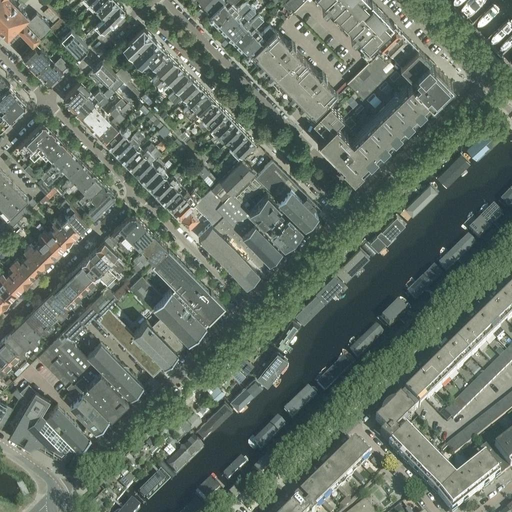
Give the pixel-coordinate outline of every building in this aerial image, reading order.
[(0,0),(0,26),(8,34),(16,26),(33,43),(33,44),(51,26),(36,11),(30,17),(13,0),(0,0)] [(93,0),(90,4),(96,10),(105,0),(93,0)] [(105,0),(96,10),(104,18),(119,2),(117,0),(105,0)] [(206,11),(209,14),(223,0),(207,0),(202,6),(207,11),(206,11)] [(223,0),(209,14),(217,22),(234,5),(231,1),(232,0),(223,0)] [(217,22),(225,30),(251,5),(246,0),(245,0),(238,8),(234,5),(217,22)] [(283,0),(285,2),(283,4),(285,6),(280,10),(283,13),(281,16),(284,19),(291,13),(292,13),(293,13),(292,12),(301,3),(302,4),(303,3),(302,3),(304,0),(283,0)] [(324,0),(327,2),(322,6),(326,10),(330,5),(337,12),(334,15),(346,27),(349,24),(355,31),(351,35),(354,39),(359,34),(364,39),(361,42),(367,49),(370,46),(393,23),(388,17),(371,0),(370,0),(324,0)] [(119,2),(104,18),(94,27),(101,34),(104,30),(124,11),(124,7),(119,2)] [(54,4),(51,7),(57,13),(60,10),(54,4)] [(251,5),(225,30),(233,38),(250,21),(247,17),(255,9),(251,5)] [(57,13),(63,19),(66,16),(60,10),(57,13)] [(233,38),(240,46),(258,28),(254,25),(262,17),(258,13),(250,21),(233,38)] [(66,16),(63,19),(69,25),(72,22),(66,16)] [(69,25),(71,27),(74,31),(77,28),(72,22),(69,25)] [(394,22),(393,23),(370,46),(362,54),(369,61),(369,62),(370,61),(402,30),(394,22)] [(249,54),(274,29),(270,24),(262,32),(258,28),(240,46),(248,54),(249,54)] [(82,39),(79,36),(74,31),(71,27),(61,37),(79,55),(89,46),(82,39)] [(124,47),(133,56),(153,37),(144,27),(124,47)] [(274,29),(249,54),(273,79),(276,82),(304,110),(311,117),(311,118),(338,92),(337,91),(325,79),(325,80),(323,78),(326,75),(323,71),(322,72),(319,74),(318,73),(319,72),(295,48),(294,48),(293,47),(296,44),(292,40),(289,43),(287,42),(288,41),(275,29),(275,30),(274,29)] [(85,30),(79,36),(82,39),(88,33),(85,30)] [(417,46),(402,30),(370,61),(369,62),(369,61),(347,82),(363,99),(400,63),(417,46)] [(82,39),(89,46),(93,42),(89,38),(92,36),(88,33),(82,39)] [(133,56),(142,65),(162,46),(153,37),(133,56)] [(23,56),(36,69),(48,58),(50,55),(49,54),(50,53),(47,49),(45,51),(41,47),(39,49),(34,44),(23,56)] [(170,54),(162,46),(142,65),(146,69),(150,66),(153,70),(156,67),(170,54)] [(420,89),(432,102),(440,94),(452,82),(417,46),(400,63),(398,65),(402,70),(400,71),(412,82),(410,84),(418,91),(420,89)] [(153,78),(156,82),(177,61),(170,54),(156,67),(160,71),(153,78)] [(48,58),(36,69),(48,82),(52,82),(52,81),(63,70),(69,64),(66,61),(61,56),(55,61),(50,55),(48,58)] [(93,69),(109,85),(118,76),(102,60),(93,69)] [(185,69),(177,61),(156,82),(160,85),(167,78),(171,82),(185,69)] [(116,73),(125,82),(132,75),(123,66),(116,73)] [(168,94),(172,97),(193,77),(185,69),(171,82),(166,88),(170,92),(168,94)] [(88,74),(97,84),(101,80),(92,70),(88,74)] [(389,76),(394,81),(400,74),(396,70),(389,76)] [(0,76),(0,93),(9,85),(0,76)] [(200,84),(193,77),(172,97),(175,101),(176,99),(180,103),(182,102),(200,84)] [(126,83),(133,90),(136,87),(129,80),(126,83)] [(379,87),(381,89),(388,83),(386,80),(379,87)] [(73,107),(86,94),(90,91),(81,81),(66,96),(65,96),(65,100),(66,100),(73,107)] [(183,109),(187,113),(207,92),(200,84),(182,102),(186,106),(183,109)] [(418,91),(410,84),(408,87),(406,85),(351,138),(337,124),(344,117),(330,102),(313,119),(326,132),(317,141),(354,178),(432,102),(420,89),(418,91)] [(0,93),(0,110),(0,111),(18,94),(9,85),(0,93)] [(86,94),(73,107),(81,116),(104,93),(99,88),(90,97),(86,94)] [(207,92),(187,113),(190,116),(195,111),(200,115),(215,100),(207,92)] [(367,99),(369,101),(376,95),(373,92),(367,99)] [(81,116),(89,124),(103,110),(100,107),(109,98),(104,93),(81,116)] [(142,97),(149,104),(153,100),(146,93),(142,97)] [(0,130),(1,129),(25,105),(26,101),(25,101),(18,94),(0,111),(0,130)] [(199,124),(202,127),(222,107),(215,100),(200,115),(203,118),(202,119),(203,120),(199,124)] [(97,132),(105,141),(119,127),(116,124),(125,115),(123,113),(130,106),(127,103),(120,110),(97,132)] [(355,111),(357,113),(364,106),(361,104),(355,111)] [(103,110),(89,124),(97,132),(120,110),(116,105),(107,114),(103,110)] [(222,107),(202,127),(205,130),(212,123),(215,127),(228,114),(222,107)] [(215,141),(219,137),(235,121),(228,114),(215,127),(211,131),(215,134),(212,137),(215,141)] [(165,119),(172,127),(176,123),(169,116),(165,119)] [(344,121),(350,128),(356,123),(349,116),(344,121)] [(172,127),(179,135),(185,130),(178,121),(176,123),(172,127)] [(235,121),(219,137),(222,140),(225,137),(228,140),(242,127),(235,121)] [(105,141),(112,148),(127,133),(135,125),(132,122),(124,130),(120,126),(119,127),(105,141)] [(37,142),(51,128),(46,123),(42,124),(18,146),(26,153),(37,142)] [(468,150),(477,160),(502,135),(493,126),(468,150)] [(242,127),(228,140),(232,144),(229,147),(232,150),(248,134),(242,127)] [(30,155),(34,159),(58,136),(56,133),(51,128),(37,142),(41,145),(30,155)] [(112,148),(119,154),(142,132),(139,129),(131,137),(127,133),(112,148)] [(185,130),(179,135),(186,142),(192,137),(185,130)] [(142,132),(119,154),(126,161),(140,147),(137,143),(145,135),(142,132)] [(248,134),(232,150),(235,153),(237,152),(241,156),(242,154),(256,141),(248,134)] [(58,136),(34,159),(38,163),(46,156),(50,159),(52,157),(66,143),(62,139),(61,139),(58,136)] [(187,142),(194,148),(197,145),(191,138),(187,142)] [(66,143),(52,157),(56,161),(45,171),(41,176),(45,180),(74,152),(71,149),(71,148),(66,143)] [(140,147),(126,161),(132,168),(155,146),(152,143),(144,151),(140,147)] [(198,144),(197,145),(194,148),(200,155),(204,151),(198,144)] [(155,146),(132,168),(139,175),(153,161),(154,160),(151,157),(159,149),(155,146)] [(204,151),(200,155),(205,161),(209,157),(204,151)] [(77,155),(74,152),(45,180),(49,184),(54,180),(53,179),(64,169),(68,173),(69,173),(82,159),(77,154),(77,155)] [(139,175),(146,182),(164,164),(169,159),(171,157),(168,154),(157,165),(153,161),(139,175)] [(439,179),(448,189),(472,165),(463,156),(439,179)] [(220,179),(211,189),(223,201),(231,193),(241,203),(261,182),(255,176),(257,173),(255,171),(248,164),(241,158),(220,179)] [(257,173),(255,176),(261,182),(305,226),(318,213),(312,207),(316,203),(316,202),(298,184),(297,183),(272,158),(257,173)] [(82,159),(69,173),(72,176),(61,186),(65,190),(89,166),(82,159)] [(148,184),(153,189),(167,175),(163,171),(172,163),(169,159),(164,164),(146,182),(148,184)] [(208,163),(213,169),(216,165),(212,160),(208,163)] [(25,169),(32,176),(37,172),(29,165),(25,169)] [(82,187),(96,174),(89,166),(65,190),(69,194),(79,184),(82,187)] [(0,168),(0,194),(13,182),(5,174),(3,171),(0,168)] [(167,175),(153,189),(159,196),(182,173),(181,171),(177,172),(170,178),(167,175)] [(182,173),(159,196),(166,203),(180,189),(177,186),(188,175),(184,171),(182,173)] [(206,177),(213,184),(217,179),(210,172),(206,177)] [(76,201),(79,204),(103,181),(96,174),(82,187),(86,191),(76,201)] [(38,186),(46,195),(51,189),(43,181),(38,186)] [(103,181),(79,204),(82,207),(93,197),(96,201),(83,215),(89,221),(114,197),(114,193),(103,181)] [(0,194),(0,211),(7,218),(6,219),(0,224),(0,225),(6,220),(7,220),(28,199),(28,198),(29,197),(28,197),(24,192),(21,190),(13,182),(0,194)] [(404,209),(412,218),(439,192),(431,183),(404,209)] [(511,187),(498,201),(506,210),(511,203),(511,187)] [(166,203),(173,209),(189,193),(186,189),(183,192),(180,189),(166,203)] [(211,189),(194,205),(202,212),(212,221),(211,222),(200,233),(198,235),(201,238),(215,252),(223,260),(228,265),(241,278),(245,282),(246,283),(259,271),(269,261),(223,214),(217,208),(223,201),(211,189)] [(189,193),(173,209),(180,216),(197,200),(193,196),(192,196),(189,193)] [(223,201),(217,208),(223,214),(269,261),(282,249),(284,246),(270,232),(263,225),(251,213),(249,211),(241,203),(231,193),(223,201)] [(266,193),(249,211),(251,213),(263,225),(270,232),(284,246),(285,246),(302,228),(288,214),(285,217),(281,213),(284,210),(266,193)] [(0,230),(0,231),(3,235),(24,215),(29,211),(37,203),(32,198),(33,201),(32,202),(30,200),(28,199),(7,220),(6,220),(0,225),(0,226),(3,230),(2,231),(0,230)] [(67,216),(80,230),(88,223),(65,199),(61,203),(70,212),(67,216)] [(468,228),(478,239),(503,214),(493,204),(468,228)] [(194,205),(181,218),(189,225),(202,212),(194,205)] [(110,234),(109,235),(110,235),(115,239),(116,241),(119,239),(123,235),(126,232),(125,232),(139,218),(135,214),(135,213),(131,213),(131,214),(110,234)] [(56,220),(73,237),(80,230),(67,216),(63,220),(59,216),(56,220)] [(370,243),(378,252),(386,244),(387,245),(391,241),(390,240),(405,225),(397,217),(382,231),(381,231),(377,235),(378,236),(370,243)] [(126,238),(119,244),(121,246),(120,247),(122,249),(147,225),(139,218),(125,232),(126,232),(123,235),(126,238)] [(56,227),(52,230),(66,244),(73,237),(56,220),(52,224),(56,227)] [(147,225),(122,249),(123,251),(125,250),(127,252),(136,243),(140,247),(154,233),(147,225)] [(44,231),(42,233),(59,251),(66,244),(52,230),(49,234),(44,231)] [(42,240),(38,244),(52,258),(59,251),(42,233),(38,237),(42,240)] [(143,250),(134,259),(137,263),(161,240),(154,233),(140,247),(143,250)] [(439,263),(446,271),(476,242),(468,234),(439,263)] [(104,240),(97,247),(110,261),(119,270),(123,266),(117,260),(121,257),(112,248),(108,244),(104,240)] [(161,240),(137,263),(141,267),(151,258),(154,261),(169,247),(168,247),(161,240)] [(28,247),(45,265),(52,258),(38,244),(34,248),(31,244),(28,247)] [(24,258),(38,272),(45,265),(28,247),(24,251),(28,255),(24,258)] [(97,247),(89,255),(111,277),(116,272),(107,264),(110,261),(97,247)] [(154,261),(153,263),(177,288),(174,291),(206,323),(209,320),(210,321),(225,307),(227,306),(169,247),(168,247),(169,247),(154,261)] [(337,272),(347,282),(371,259),(361,248),(337,272)] [(89,255),(81,263),(94,277),(99,273),(107,281),(111,277),(89,255)] [(330,255),(326,259),(333,267),(337,263),(336,261),(331,256),(330,255)] [(17,258),(14,261),(31,279),(38,272),(24,258),(21,261),(17,258)] [(10,272),(24,286),(31,279),(14,261),(10,265),(13,268),(10,272)] [(81,263),(74,269),(92,288),(95,285),(92,281),(95,278),(94,277),(81,263)] [(407,291),(416,300),(443,273),(434,264),(407,291)] [(74,269),(67,276),(81,291),(85,287),(89,291),(92,288),(74,269)] [(0,274),(0,275),(16,293),(24,286),(10,272),(6,276),(2,272),(0,274)] [(136,272),(128,280),(132,283),(140,276),(136,272)] [(132,283),(130,285),(152,307),(154,305),(163,315),(189,340),(206,323),(174,291),(171,288),(163,296),(141,274),(140,276),(132,283)] [(310,274),(306,278),(310,282),(314,278),(310,274)] [(0,290),(9,300),(16,293),(0,275),(0,290)] [(319,293),(325,300),(344,282),(337,275),(319,293)] [(67,276),(60,283),(78,302),(81,298),(78,295),(81,291),(67,276)] [(128,279),(120,287),(124,291),(130,285),(132,283),(128,280),(128,279)] [(60,283),(53,290),(67,305),(71,301),(75,305),(78,302),(60,283)] [(120,287),(114,293),(118,297),(124,291),(120,287)] [(107,288),(49,345),(59,355),(58,356),(52,361),(71,380),(72,381),(83,393),(109,419),(130,397),(102,370),(101,371),(70,340),(98,312),(100,314),(109,306),(117,298),(107,288)] [(511,288),(492,308),(489,311),(486,314),(412,387),(405,393),(407,394),(406,395),(402,399),(414,412),(418,408),(419,409),(420,408),(426,402),(500,329),(504,325),(507,323),(511,317),(511,288)] [(0,303),(2,306),(9,300),(0,290),(0,303)] [(53,290),(46,297),(64,315),(67,312),(64,308),(67,305),(53,290)] [(96,292),(90,299),(93,302),(99,295),(96,292)] [(296,316),(305,325),(326,304),(317,295),(296,316)] [(46,297),(39,304),(53,319),(57,315),(61,319),(64,315),(46,297)] [(284,302),(290,308),(294,304),(288,299),(284,302)] [(380,319),(389,328),(408,310),(399,301),(380,319)] [(39,304),(32,311),(50,329),(54,326),(50,322),(53,319),(39,304)] [(278,309),(283,314),(287,309),(282,304),(278,309)] [(100,314),(97,318),(153,375),(165,363),(156,354),(134,332),(109,306),(100,314)] [(32,311),(25,318),(39,333),(43,328),(47,332),(50,329),(32,311)] [(76,313),(69,319),(72,322),(79,316),(76,313)] [(163,315),(153,325),(178,351),(189,340),(163,315)] [(25,318),(18,325),(36,343),(39,340),(36,336),(39,333),(25,318)] [(134,332),(156,354),(165,363),(178,351),(153,325),(147,319),(134,332)] [(275,344),(284,350),(302,325),(293,319),(275,344)] [(347,355),(354,363),(386,332),(379,324),(347,355)] [(18,325),(11,331),(25,345),(27,343),(28,342),(33,346),(36,343),(18,325)] [(11,331),(4,338),(22,357),(25,353),(21,349),(25,345),(11,331)] [(55,334),(48,341),(51,343),(58,336),(55,334)] [(4,338),(0,342),(0,348),(11,360),(15,356),(19,360),(22,357),(4,338)] [(100,343),(88,355),(102,370),(130,397),(143,385),(100,343)] [(43,350),(38,356),(65,384),(66,385),(70,380),(71,380),(52,361),(58,356),(48,346),(43,350)] [(40,347),(34,354),(37,357),(38,356),(43,350),(40,347)] [(0,348),(0,361),(8,370),(11,367),(7,363),(11,360),(0,348)] [(256,375),(267,385),(288,358),(277,349),(256,375)] [(511,358),(506,352),(501,356),(510,365),(511,362),(511,358)] [(317,382),(325,391),(352,365),(343,356),(317,382)] [(497,360),(505,369),(510,365),(501,356),(497,360)] [(236,365),(247,375),(254,367),(242,358),(236,365)] [(492,365),(501,373),(505,369),(497,360),(492,365)] [(0,361),(0,370),(1,370),(5,374),(8,370),(0,361)] [(27,361),(19,368),(22,371),(30,364),(27,361)] [(488,369),(497,378),(501,373),(492,365),(488,369)] [(231,373),(240,382),(245,376),(236,368),(231,373)] [(484,373),(492,382),(497,378),(488,369),(484,373)] [(479,377),(488,386),(492,382),(484,373),(479,377)] [(488,386),(479,377),(475,382),(483,390),(488,386)] [(231,402),(240,411),(264,388),(255,379),(231,402)] [(475,382),(471,386),(479,395),(483,390),(475,382)] [(29,400),(9,434),(60,464),(61,465),(64,462),(65,462),(78,450),(45,416),(42,412),(48,402),(50,398),(36,390),(35,390),(29,383),(20,391),(23,394),(29,400)] [(284,409),(293,418),(317,394),(308,386),(284,409)] [(471,386),(466,390),(475,399),(479,395),(471,386)] [(17,388),(12,392),(19,399),(23,394),(20,391),(17,388)] [(211,395),(215,400),(221,394),(217,389),(211,395)] [(466,390),(462,395),(470,403),(475,399),(466,390)] [(83,393),(71,405),(96,431),(109,419),(83,393)] [(458,399),(466,407),(470,403),(462,395),(458,399)] [(414,412),(402,399),(401,397),(394,404),(392,404),(389,405),(387,407),(385,408),(384,410),(382,412),(381,414),(381,417),(375,422),(379,426),(373,433),(382,440),(382,439),(390,445),(388,446),(437,497),(449,511),(454,511),(477,494),(500,476),(499,476),(500,475),(485,457),(462,475),(458,478),(456,476),(410,429),(409,429),(404,424),(415,413),(413,412),(414,412)] [(458,399),(453,403),(462,412),(466,407),(458,399)] [(511,409),(511,408),(505,399),(500,403),(507,413),(511,409)] [(0,400),(0,427),(1,428),(10,413),(6,411),(7,409),(4,408),(5,406),(0,404),(1,402),(0,400)] [(196,431),(204,440),(234,411),(225,402),(196,431)] [(45,416),(78,450),(91,437),(58,403),(45,416)] [(453,403),(449,407),(457,416),(462,412),(453,403)] [(507,413),(500,403),(495,407),(502,417),(507,413)] [(457,416),(449,407),(445,412),(453,420),(457,416)] [(502,417),(495,407),(490,411),(497,420),(502,417)] [(497,420),(490,411),(485,415),(493,424),(497,420)] [(189,424),(192,427),(195,424),(196,425),(202,420),(194,413),(187,419),(190,422),(190,423),(189,424)] [(493,424),(485,415),(480,419),(488,428),(493,424)] [(252,442),(261,451),(286,425),(278,416),(252,442)] [(184,421),(180,425),(186,431),(187,430),(188,431),(192,427),(189,424),(190,423),(187,420),(186,419),(184,421)] [(488,428),(480,419),(475,423),(483,432),(488,428)] [(483,432),(475,423),(470,426),(478,436),(483,432)] [(478,436),(470,426),(466,430),(473,440),(478,436)] [(473,440),(466,430),(461,434),(468,444),(473,440)] [(468,444),(461,434),(456,438),(463,448),(468,444)] [(485,457),(500,475),(501,475),(511,466),(511,434),(494,448),(489,442),(481,449),(486,456),(485,457)] [(166,464),(176,474),(205,447),(194,436),(166,464)] [(463,448),(456,438),(451,442),(458,451),(463,448)] [(458,451),(451,442),(446,446),(453,455),(458,451)] [(315,511),(314,511),(321,505),(327,511),(333,511),(323,502),(336,490),(346,500),(349,497),(339,487),(352,474),(361,484),(364,482),(354,472),(369,458),(354,443),(299,496),(300,496),(295,501),(295,500),(282,511),(315,511)] [(223,473),(229,479),(247,461),(242,456),(223,473)] [(254,469),(260,476),(272,464),(266,457),(254,469)] [(138,496),(145,503),(170,478),(162,471),(138,496)] [(117,486),(123,493),(134,480),(128,475),(123,480),(122,480),(117,486)] [(195,492),(206,502),(222,486),(211,476),(195,492)] [(229,493),(236,500),(241,495),(234,488),(229,493)] [(182,511),(198,511),(204,507),(196,498),(182,511)] [(120,511),(135,511),(141,506),(132,499),(120,511)] [(375,511),(365,500),(349,511),(375,511)]
